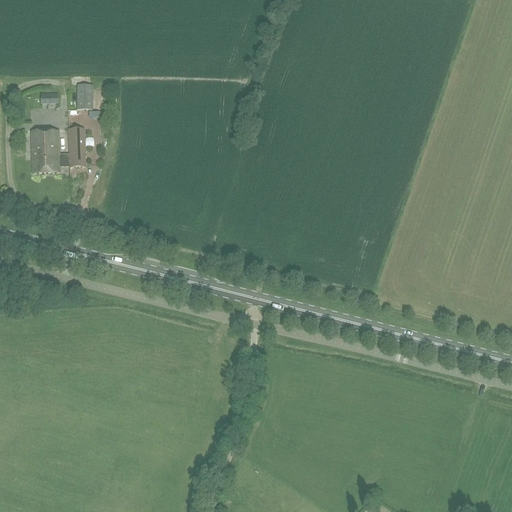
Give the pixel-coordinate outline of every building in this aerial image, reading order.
[(93,110),(93,87),(78,87),(78,110),(93,110)] [(43,95),(44,103),(59,102),(59,94),(43,95)] [(70,155),(65,156),(65,168),(70,168),(70,169),(86,168),(85,130),(69,131),(70,155)] [(60,168),(65,168),(65,156),(60,156),(59,132),(32,133),(34,175),(61,174),(60,168)] [(190,247),(196,234),(191,232),(185,244),(190,247)]
